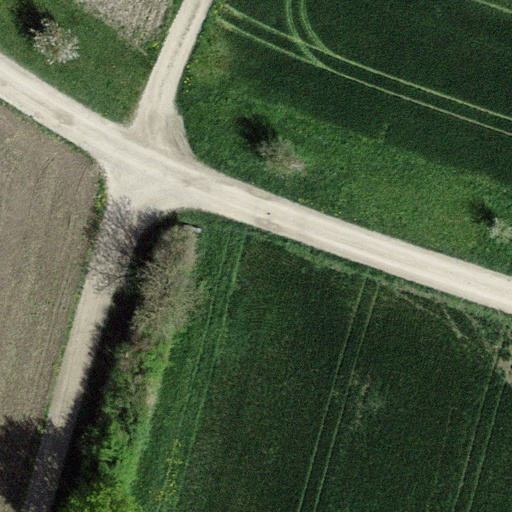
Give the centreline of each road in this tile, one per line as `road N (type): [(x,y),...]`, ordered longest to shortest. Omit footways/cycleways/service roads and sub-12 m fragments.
road 1 (track): [(0,67),(134,167),(511,296)]
road 2 (track): [(37,511),(134,167),(206,0)]
